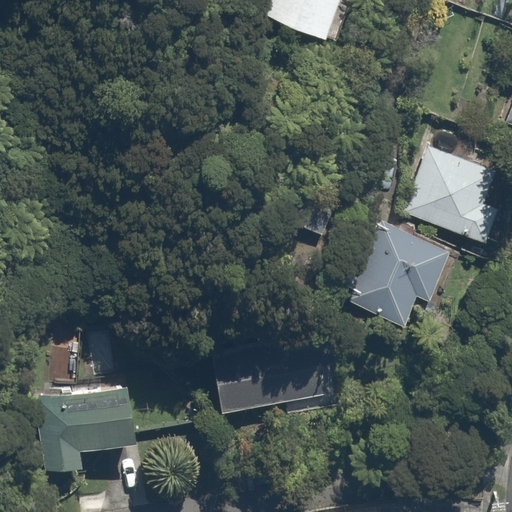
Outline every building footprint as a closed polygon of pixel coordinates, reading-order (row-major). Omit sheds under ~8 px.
[(346,0),(261,0),(260,5),(337,29),(346,0)] [(506,171),(428,144),(404,213),(482,240),(506,171)] [(341,191),(305,177),(289,220),(325,234),(341,191)] [(458,239),(365,213),(337,311),(430,338),(458,239)] [(319,323),(213,343),(225,408),(332,388),(319,323)] [(132,378),(27,391),(36,468),(87,462),(84,443),(139,436),(132,378)]
